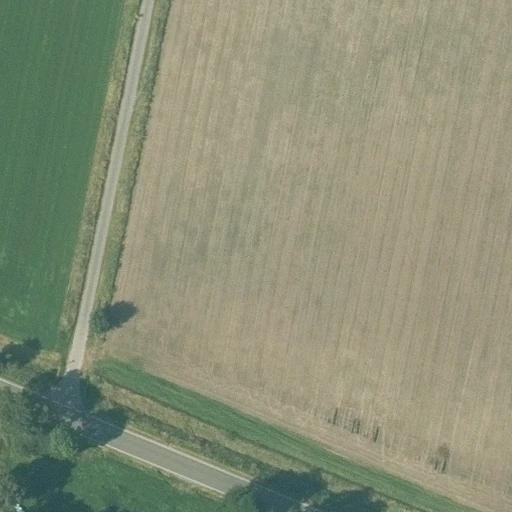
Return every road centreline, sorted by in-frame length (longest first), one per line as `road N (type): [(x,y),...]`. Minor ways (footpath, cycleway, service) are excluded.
road 1 (track): [(150,0),(58,415)]
road 2 (tertiary): [(291,511),(0,391)]
